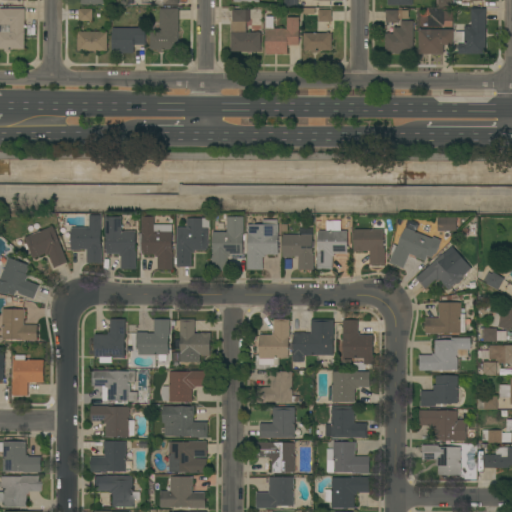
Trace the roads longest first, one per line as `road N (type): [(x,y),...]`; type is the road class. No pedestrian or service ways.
road 1 (residential): [(511,83),(0,80)]
road 2 (secondary): [(511,105),(2,103)]
road 3 (residential): [(69,305),(80,297),(385,295),(396,308)]
road 4 (secondary): [(205,137),(511,136)]
road 5 (residential): [(233,511),(232,298)]
road 6 (residential): [(65,511),(69,305)]
road 7 (residential): [(396,511),(396,308)]
road 8 (secondary): [(0,136),(141,138)]
road 9 (residential): [(205,137),(205,0)]
